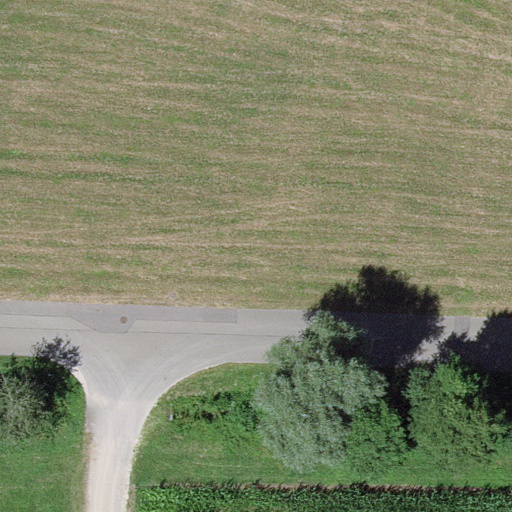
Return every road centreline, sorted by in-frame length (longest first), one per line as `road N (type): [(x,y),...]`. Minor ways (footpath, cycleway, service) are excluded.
road 1 (tertiary): [(511,348),(0,331)]
road 2 (track): [(134,336),(98,511)]
